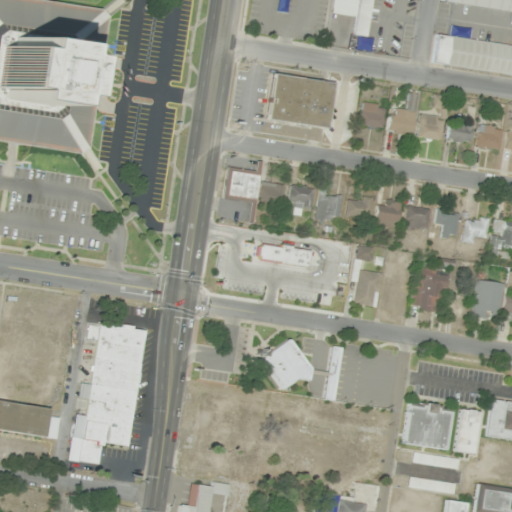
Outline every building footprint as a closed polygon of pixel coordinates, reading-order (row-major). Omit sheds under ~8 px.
[(0,0),(40,0),(100,9),(112,0),(124,0),(126,2),(106,17),(86,148),(102,170),(93,175),(79,154),(0,141),(0,0)] [(332,0),(331,14),(356,17),(352,48),(370,50),(372,38),(367,37),(371,0),(332,0)] [(511,0),(441,0),(441,2),(511,11),(511,0)] [(511,44),(435,35),(432,64),(511,74),(511,44)] [(325,129),(332,82),(270,73),(264,120),(325,129)] [(416,94),(408,93),(405,110),(391,109),(389,131),(411,134),(416,94)] [(359,126),(382,128),(384,105),(362,103),(359,126)] [(417,138),(440,140),(442,117),(419,115),(417,138)] [(471,122),(449,122),(449,143),(471,143),(471,122)] [(498,150),(501,128),(478,125),(475,146),(498,150)] [(257,171),(225,168),(221,199),(253,203),(257,171)] [(258,202),(279,204),(282,184),(260,182),(258,202)] [(288,209),(310,209),(310,187),(288,187),(288,209)] [(340,193),(317,191),(314,219),(337,221),(340,193)] [(369,198),(345,198),(345,216),(369,216),(369,198)] [(397,227),(398,203),(375,202),(374,227),(397,227)] [(428,208),(405,206),(403,229),(426,230),(428,208)] [(456,211),(434,210),(434,226),(441,226),(441,237),(455,238),(456,211)] [(473,243),(473,237),(486,237),(485,218),(462,219),(462,243),(473,243)] [(511,248),(511,222),(494,222),(494,231),(501,231),(500,248),(511,248)] [(255,261),(307,267),(308,249),(257,244),(255,261)] [(379,273),(358,270),(359,261),(370,262),(372,248),(355,246),(351,279),(356,280),(353,304),(375,307),(379,273)] [(446,272),(416,268),(410,309),(441,313),(446,272)] [(501,284),(476,280),(472,316),(497,320),(501,284)] [(511,296),(504,296),(502,321),(511,322),(511,314),(511,296)] [(67,460),(97,464),(100,443),(128,446),(144,329),(97,323),(89,384),(80,383),(78,397),(86,398),(82,424),(72,422),(67,460)] [(311,373),(287,338),(256,359),(280,394),(311,373)] [(340,349),(331,347),(322,399),(332,401),(340,349)] [(511,441),(511,402),(489,399),(484,438),(511,441)] [(48,408),(0,401),(0,432),(55,439),(58,419),(47,417),(48,408)] [(444,450),(450,407),(407,401),(401,444),(444,450)] [(453,452),(474,455),(479,411),(458,408),(453,452)] [(269,481),(271,461),(182,450),(179,470),(269,481)] [(411,464),(456,469),(458,459),(412,453),(411,464)] [(407,487),(452,494),(454,484),(408,477),(407,487)] [(187,505),(178,503),(176,511),(208,511),(211,494),(226,496),(227,486),(212,483),(212,486),(190,483),(187,505)] [(511,511),(511,488),(476,483),(470,511),(511,511)] [(363,511),(365,501),(321,495),(318,511),(363,511)] [(462,511),(463,502),(443,500),(442,511),(462,511)]
